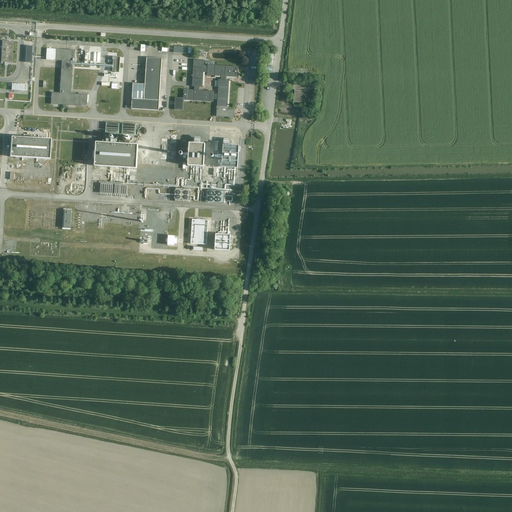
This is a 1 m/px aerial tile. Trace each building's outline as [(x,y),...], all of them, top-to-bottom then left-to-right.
[(14,42),(2,41),(1,63),(13,64),(14,42)] [(75,50),(47,48),(46,60),(64,61),(62,92),(53,92),(52,103),(87,106),(88,94),(72,93),(75,50)] [(161,58),(147,57),(146,84),(134,83),(133,110),(158,112),(161,58)] [(120,58),(112,58),(112,72),(119,73),(120,58)] [(205,60),(194,60),(193,86),(204,87),(205,60)] [(239,66),(209,65),(208,76),(238,77),(239,66)] [(219,81),(218,117),(230,117),(231,81),(219,81)] [(214,102),(215,92),(185,89),(185,100),(214,102)] [(307,92),(296,90),(294,102),(306,104),(307,92)] [(183,99),(175,98),(175,110),(182,110),(183,99)] [(107,133),(120,133),(120,123),(107,122),(107,133)] [(124,132),(136,132),(136,124),(124,124),(124,132)] [(50,142),(9,139),(8,161),(48,163),(50,142)] [(205,144),(189,143),(188,168),(204,168),(205,144)] [(136,146),(96,144),(95,168),(135,170),(136,146)] [(238,147),(223,146),(222,169),(238,170),(238,147)] [(24,173),(24,176),(37,176),(37,172),(39,172),(40,165),(29,164),(28,173),(24,173)] [(128,194),(128,185),(115,185),(110,185),(110,188),(109,188),(109,185),(107,185),(107,189),(104,189),(104,184),(102,184),(102,192),(114,193),(128,194)] [(72,210),(64,209),(63,229),(71,229),(72,210)] [(208,221),(193,220),(192,244),(207,244),(208,221)] [(169,246),(176,246),(176,243),(177,243),(177,235),(169,235),(169,246)] [(230,237),(216,236),(215,250),(229,251),(230,237)] [(226,349),(222,378),(228,379),(232,350),(226,349)]
